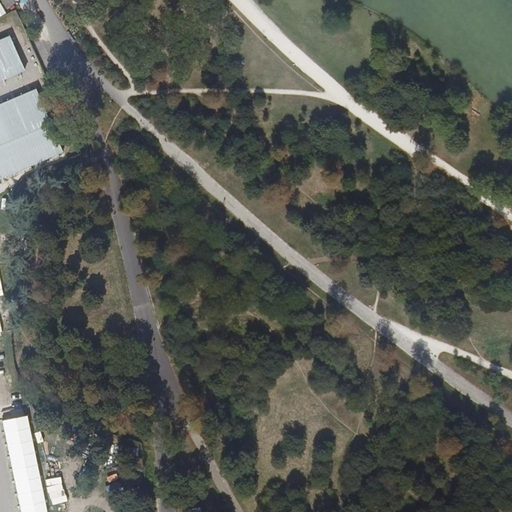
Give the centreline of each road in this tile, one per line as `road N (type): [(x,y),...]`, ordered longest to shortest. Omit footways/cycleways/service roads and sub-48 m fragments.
road 1 (track): [(511,212),(347,101),(239,0)]
road 2 (track): [(511,375),(423,337),(396,335)]
